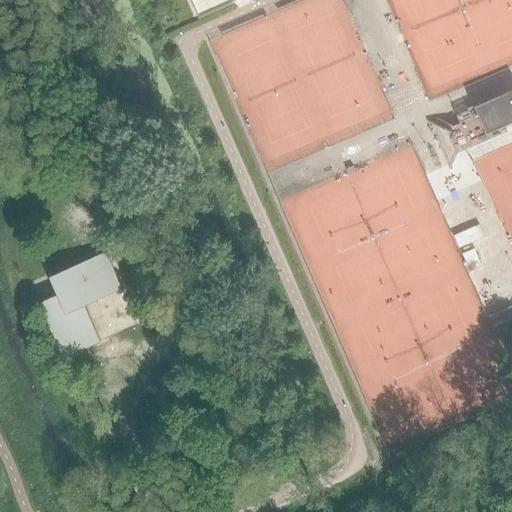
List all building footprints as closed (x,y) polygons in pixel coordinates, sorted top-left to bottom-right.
[(481,58),(511,47),(511,0),(467,0),(456,27),(480,37),(481,58)] [(478,135),(511,120),(511,87),(493,96),(490,87),(451,104),(456,116),(468,111),(478,135)] [(392,154),(407,194),(419,189),(422,196),(430,193),(413,146),(392,154)] [(478,224),(452,235),(457,247),(483,236),(478,224)] [(481,266),(473,248),(460,253),(468,271),(481,266)] [(41,301),(64,357),(102,341),(86,304),(123,289),(107,251),(51,275),(59,293),(41,301)] [(511,310),(510,305),(488,314),(492,325),(511,316),(511,310)]
